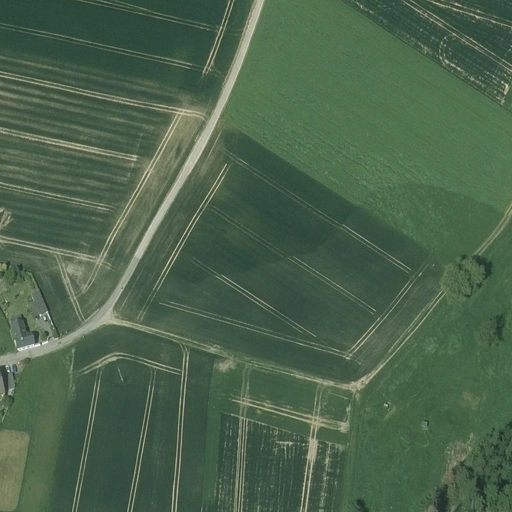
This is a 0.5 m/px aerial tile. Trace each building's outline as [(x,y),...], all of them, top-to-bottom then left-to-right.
[(32,317),(44,314),(38,291),(29,293),(32,303),(29,304),(32,317)] [(47,313),(38,318),(41,325),(50,320),(47,313)] [(50,320),(41,325),(44,333),(37,335),(41,345),(58,338),(50,320)] [(37,335),(24,338),(19,328),(9,333),(13,341),(17,350),(17,351),(18,351),(41,345),(37,335)] [(12,374),(1,377),(4,391),(13,389),(15,385),(12,374)]
